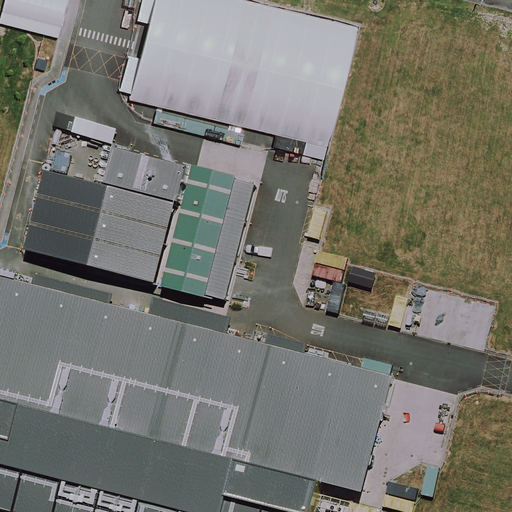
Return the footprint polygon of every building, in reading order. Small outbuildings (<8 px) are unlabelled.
[(162,0),(138,100),(329,148),(360,27),(252,0),(162,0)] [(237,308),(266,188),(123,153),(114,190),(58,176),(37,259),(237,308)] [(123,298),(46,279),(43,291),(120,311),(123,298)] [(343,287),(312,280),(306,308),(337,315),(343,287)] [(0,511),(4,511),(331,511),(338,487),(375,496),(404,381),(314,359),(276,349),(236,340),(159,320),(120,311),(43,291),(2,282),(0,281),(0,511)] [(240,322),(163,303),(159,320),(236,340),(240,322)] [(316,349),(278,339),(276,349),(314,359),(316,349)]
